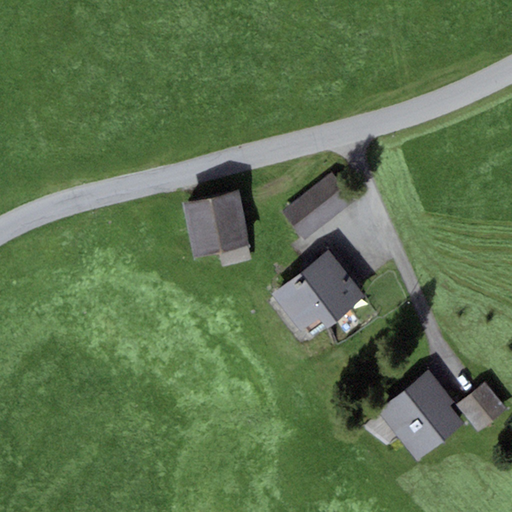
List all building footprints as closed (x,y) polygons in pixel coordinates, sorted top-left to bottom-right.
[(281,215),(303,243),(354,204),(332,175),(281,215)] [(249,248),(240,193),(182,204),(191,258),(249,248)] [(309,340),(363,296),(326,250),(272,294),(309,340)] [(429,371),(378,411),(404,444),(417,461),(462,425),(449,408),(455,403),(429,371)] [(483,383),(456,405),(478,433),(505,411),(483,383)]
